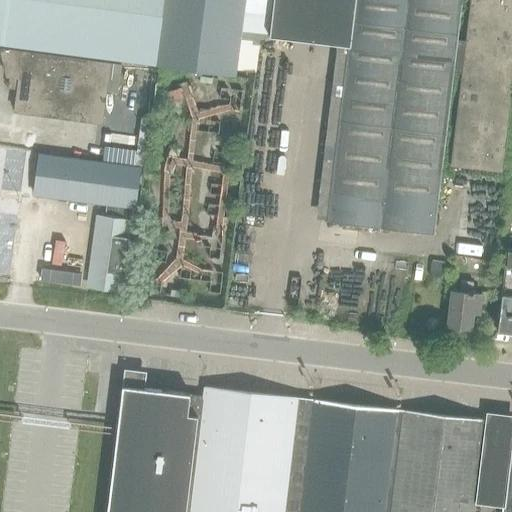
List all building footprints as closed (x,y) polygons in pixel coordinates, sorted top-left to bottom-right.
[(0,0),(0,44),(155,65),(163,0),(0,0)] [(246,0),(164,0),(156,67),(236,77),(237,70),(246,0)] [(246,0),(237,70),(255,73),(260,41),(270,37),(274,0),(246,0)] [(274,0),(270,37),(342,46),(328,161),(321,220),(328,220),(432,233),(441,161),(452,72),(463,73),(467,41),(456,40),(460,0),(274,0)] [(452,161),(452,163),(500,169),(501,161),(511,69),(511,0),(471,0),(467,41),(463,73),(452,161)] [(10,79),(8,89),(16,90),(14,113),(102,125),(106,93),(118,94),(122,67),(110,65),(1,50),(1,54),(6,78),(10,79)] [(38,161),(34,196),(106,206),(133,209),(133,208),(133,209),(139,168),(119,166),(80,161),(39,156),(38,161)] [(104,224),(94,232),(96,235),(88,289),(121,293),(133,209),(106,206),(104,224)] [(511,250),(506,250),(496,332),(511,334),(511,250)] [(477,315),(480,295),(471,294),(472,282),(460,281),(459,292),(451,291),(446,326),(469,329),(471,314),(477,315)] [(511,511),(511,424),(400,411),(305,399),(204,387),(203,397),(189,396),(189,394),(144,389),(145,379),(135,378),(124,377),(123,386),(122,386),(108,505),(107,505),(106,511),(473,511),(475,500),(503,504),(501,511),(511,511)]
